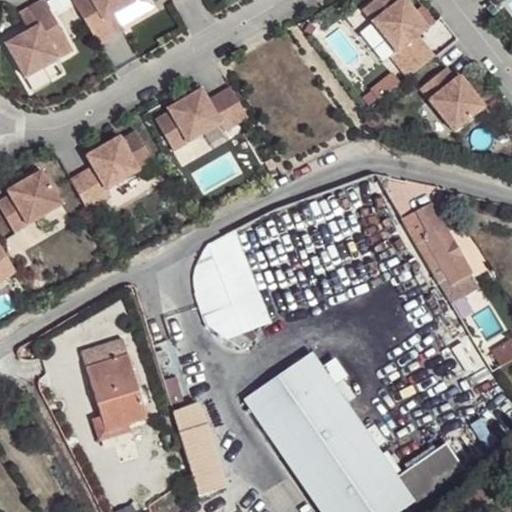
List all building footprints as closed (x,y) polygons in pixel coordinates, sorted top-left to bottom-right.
[(72,51),(42,0),(27,9),(37,26),(28,32),(5,45),(24,78),(58,59),(72,51)] [(71,0),(98,46),(113,38),(103,20),(112,15),(136,1),(134,0),(71,0)] [(400,0),(374,0),(363,9),(397,52),(390,57),(407,78),(414,73),(435,57),(418,36),(428,29),(404,0),(401,0),(400,0)] [(112,15),(120,29),(154,9),(136,1),(112,15)] [(37,26),(27,9),(18,15),(28,32),(37,26)] [(103,20),(113,38),(122,32),(120,29),(112,15),(103,20)] [(58,59),(24,78),(32,91),(65,73),(58,59)] [(447,67),(420,89),(454,132),(485,107),(460,76),(456,79),(447,67)] [(155,122),(173,152),(220,125),(224,132),(247,119),(243,112),(230,88),(207,101),(201,91),(167,110),(169,113),(155,122)] [(93,167),(69,181),(87,211),(110,197),(106,191),(153,163),(136,133),(122,141),(120,138),(87,157),(93,167)] [(41,172),(6,192),(9,196),(0,201),(0,211),(13,234),(61,207),(41,172)] [(440,189),(422,183),(419,192),(437,198),(440,189)] [(431,203),(401,218),(439,281),(445,277),(450,285),(470,274),(471,273),(431,203)] [(207,324),(224,338),(268,321),(236,232),(203,250),(193,272),(196,291),(207,324)] [(0,283),(16,274),(0,246),(0,283)] [(439,281),(452,301),(477,287),(470,274),(450,285),(445,277),(439,281)] [(105,432),(132,423),(142,420),(122,339),(80,352),(100,417),(105,432)] [(499,369),(511,361),(511,347),(509,342),(489,354),(499,369)] [(406,511),(413,508),(394,483),(332,392),(320,374),(310,358),(244,405),(316,511),(406,511)] [(334,364),(320,374),(332,392),(346,382),(334,364)] [(176,415),(201,492),(215,488),(230,484),(229,480),(203,405),(176,415)] [(135,431),(132,423),(105,432),(100,417),(95,419),(101,441),(135,431)] [(444,449),(394,483),(413,508),(462,475),(444,449)]
